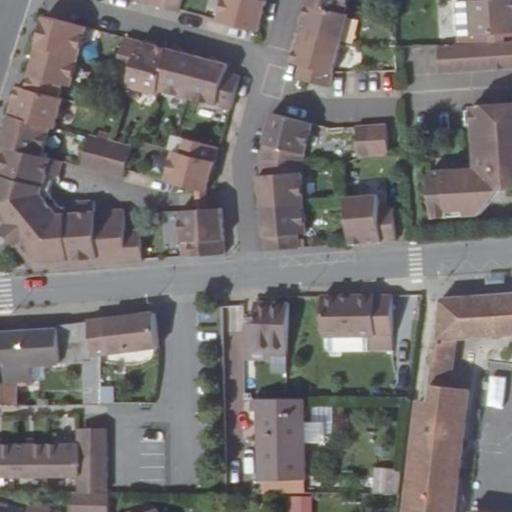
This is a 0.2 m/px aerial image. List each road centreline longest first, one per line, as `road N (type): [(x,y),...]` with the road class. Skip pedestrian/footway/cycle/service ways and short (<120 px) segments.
road 1 (residential): [(511,253),(244,276)]
road 2 (residential): [(244,276),(0,292)]
road 3 (residential): [(266,63),(237,138),(244,276)]
road 4 (residential): [(62,0),(266,63)]
road 5 (residential): [(266,63),(287,99),(392,101)]
